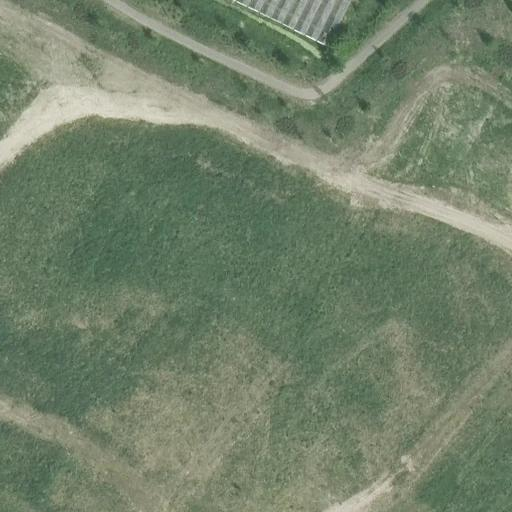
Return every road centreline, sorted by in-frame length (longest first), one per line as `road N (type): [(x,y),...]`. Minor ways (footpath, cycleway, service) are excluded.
road 1 (residential): [(0,151),(38,116),(111,102),(204,115),(357,198),(463,207),(511,239)]
road 2 (residential): [(156,511),(104,451),(0,408)]
road 3 (residential): [(511,340),(470,363),(418,450)]
